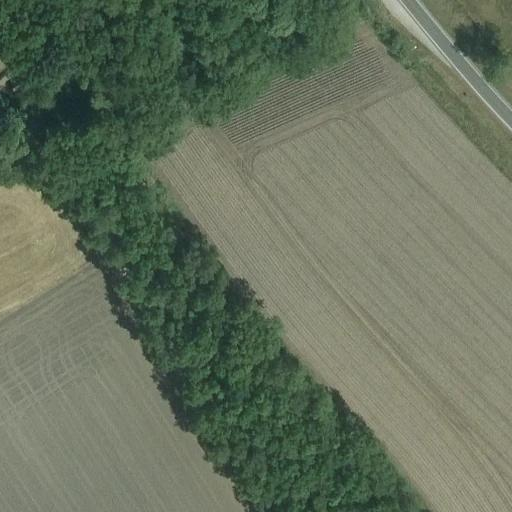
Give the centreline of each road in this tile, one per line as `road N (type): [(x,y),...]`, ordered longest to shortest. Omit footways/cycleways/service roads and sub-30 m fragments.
road 1 (track): [(266,511),(55,175),(0,118)]
road 2 (trunk): [(407,0),(511,120)]
